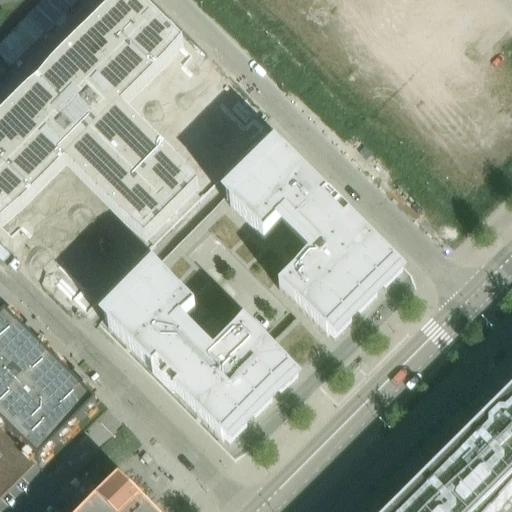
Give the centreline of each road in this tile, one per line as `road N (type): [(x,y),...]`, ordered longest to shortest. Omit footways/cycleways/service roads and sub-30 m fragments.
road 1 (unclassified): [(474,305),(168,0)]
road 2 (residential): [(0,263),(247,511)]
road 3 (secondary): [(474,305),(266,511)]
